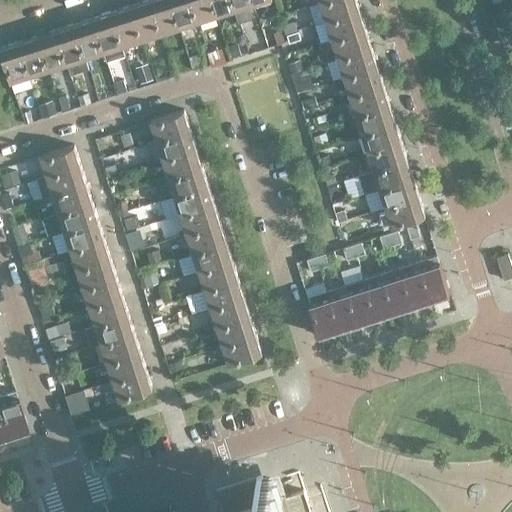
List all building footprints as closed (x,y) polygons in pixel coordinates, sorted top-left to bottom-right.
[(160,32),(149,0),(143,0),(130,4),(141,38),(160,32)] [(178,26),(169,0),(149,0),(160,32),(178,26)] [(197,20),(190,0),(169,0),(178,26),(197,20)] [(215,14),(210,0),(190,0),(197,20),(215,14)] [(234,8),(231,0),(210,0),(215,14),(234,8)] [(360,9),(356,0),(322,0),(320,1),(326,19),(360,9)] [(141,38),(130,4),(112,10),(122,44),(141,38)] [(366,27),(360,9),(326,19),(332,38),(366,27)] [(122,44),(112,10),(93,16),(104,50),(122,44)] [(104,50),(93,16),(75,22),(85,56),(104,50)] [(85,56),(75,22),(56,28),(67,62),(85,56)] [(372,46),(366,27),(332,38),(338,57),(372,46)] [(67,62),(56,28),(37,34),(48,68),(67,62)] [(48,68),(37,34),(19,40),(30,74),(48,68)] [(30,74),(19,40),(0,46),(0,47),(10,80),(30,74)] [(378,64),(372,46),(338,57),(344,75),(378,64)] [(384,83),(378,64),(344,75),(350,94),(384,83)] [(390,102),(384,83),(350,94),(356,112),(390,102)] [(396,120),(390,102),(356,112),(362,131),(396,120)] [(190,127),(184,108),(151,119),(157,138),(190,127)] [(401,139),(396,120),(362,131),(368,150),(401,139)] [(196,146),(190,127),(157,138),(163,157),(196,146)] [(407,157),(401,139),(368,150),(374,168),(407,157)] [(80,162),(74,143),(41,154),(47,173),(80,162)] [(202,164),(196,146),(163,157),(169,175),(202,164)] [(413,176),(407,157),(374,168),(380,187),(413,176)] [(86,181),(80,162),(47,173),(53,192),(86,181)] [(208,183),(202,164),(169,175),(175,194),(208,183)] [(419,195),(413,176),(380,187),(386,205),(419,195)] [(92,200),(86,181),(53,192),(59,210),(92,200)] [(214,202),(208,183),(175,194),(181,212),(214,202)] [(426,214),(419,195),(386,205),(392,225),(426,214)] [(98,218),(92,200),(59,210),(65,229),(98,218)] [(220,220),(214,202),(181,212),(187,231),(220,220)] [(104,237),(98,218),(65,229),(71,248),(104,237)] [(226,239),(220,220),(187,231),(193,250),(226,239)] [(420,235),(417,223),(407,225),(411,237),(420,235)] [(398,229),(389,231),(393,244),(402,241),(398,229)] [(393,244),(389,231),(380,234),(384,246),(393,244)] [(110,255),(104,237),(71,248),(77,266),(110,255)] [(232,257),(226,239),(193,250),(199,268),(232,257)] [(362,240),(352,243),(356,255),(365,252),(362,240)] [(356,255),(352,243),(343,246),(347,258),(356,255)] [(325,252),(316,255),(320,267),(329,264),(325,252)] [(511,275),(511,264),(508,252),(497,256),(504,278),(511,275)] [(450,292),(440,260),(439,260),(437,253),(418,260),(430,298),(431,300),(439,297),(439,295),(450,292)] [(116,274),(110,255),(77,266),(83,285),(116,274)] [(320,267),(316,255),(307,258),(311,270),(320,267)] [(238,276),(232,257),(199,268),(205,287),(238,276)] [(430,298),(418,260),(400,265),(412,304),(413,306),(421,303),(420,301),(430,298)] [(412,304),(400,265),(381,271),(394,310),(394,312),(403,309),(402,307),(412,304)] [(394,310),(381,271),(363,277),(375,316),(376,318),(385,315),(384,313),(394,310)] [(122,293),(116,274),(83,285),(89,303),(122,293)] [(244,295),(238,276),(205,287),(210,305),(244,295)] [(375,316),(363,277),(345,283),(357,322),(358,324),(366,321),(366,319),(375,316)] [(357,322),(345,283),(326,289),(339,327),(339,330),(348,327),(347,325),(357,322)] [(339,327),(326,289),(308,295),(310,302),(309,302),(320,334),(320,333),(321,335),(330,333),(329,331),(339,327)] [(128,311),(122,293),(89,303),(95,322),(128,311)] [(250,313),(244,295),(210,305),(216,324),(250,313)] [(134,330),(128,311),(95,322),(101,341),(134,330)] [(256,333),(250,313),(216,324),(223,343),(256,333)] [(140,348),(134,330),(101,341),(107,359),(140,348)] [(262,352),(256,333),(223,343),(229,362),(262,352)] [(146,368),(140,348),(107,359),(113,378),(146,368)] [(153,387),(146,368),(113,378),(119,398),(153,387)] [(74,410),(92,405),(86,386),(68,391),(74,410)] [(27,427),(17,395),(15,389),(0,393),(0,410),(7,433),(8,436),(17,433),(16,431),(27,427)] [(274,485),(271,478),(264,480),(262,475),(256,476),(262,495),(268,493),(266,488),(274,485)] [(310,511),(303,489),(292,493),(292,492),(228,511),(310,511)]
